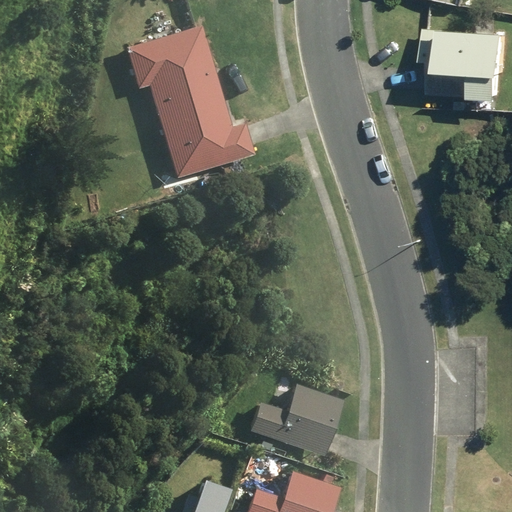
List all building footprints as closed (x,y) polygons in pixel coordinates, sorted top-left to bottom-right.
[(423,95),(490,100),(494,33),(421,28),(419,60),(426,61),(423,95)] [(143,88),(170,181),(248,158),(238,127),(226,131),(195,30),(122,52),(133,90),(143,88)] [(452,109),(461,110),(461,102),(452,101),(452,109)] [(251,422),(324,447),(343,392),(295,376),(286,402),(260,394),(251,422)] [(246,507),(259,511),(327,511),(339,478),(292,462),(283,488),(256,479),(246,507)] [(195,487),(188,484),(177,511),(169,511),(158,508),(156,511),(218,511),(231,476),(202,466),(195,487)]
